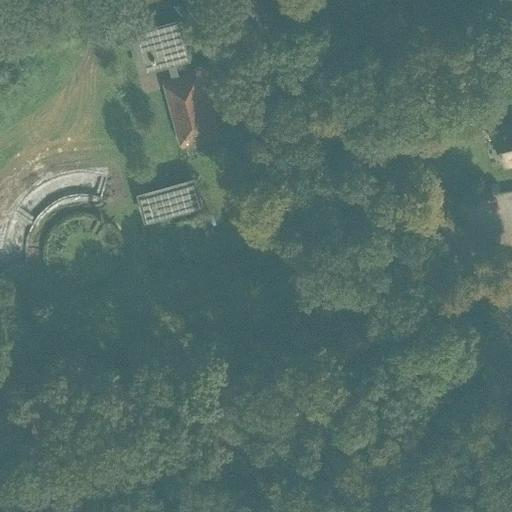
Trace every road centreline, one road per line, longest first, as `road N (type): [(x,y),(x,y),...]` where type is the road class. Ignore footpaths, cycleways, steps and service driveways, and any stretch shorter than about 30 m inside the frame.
road 1 (unclassified): [(511,329),(496,290),(346,137),(242,0)]
road 2 (track): [(346,137),(511,88)]
